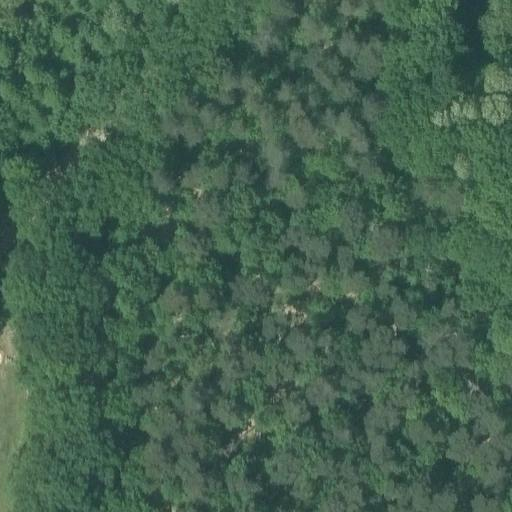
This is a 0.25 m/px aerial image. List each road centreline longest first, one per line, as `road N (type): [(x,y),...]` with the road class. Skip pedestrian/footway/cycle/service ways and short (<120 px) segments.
road 1 (track): [(106,134),(131,159),(58,511)]
road 2 (track): [(106,134),(237,0)]
road 3 (track): [(0,248),(106,134)]
